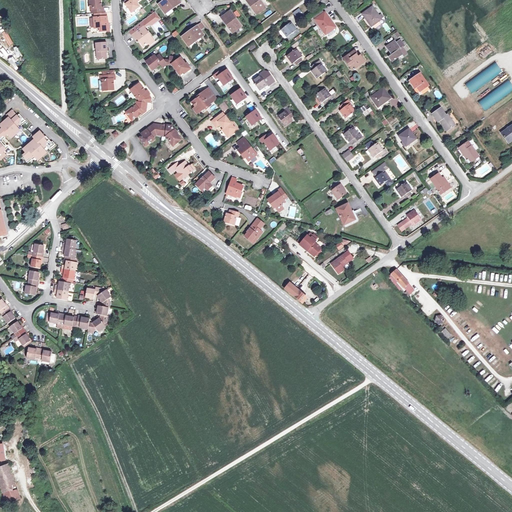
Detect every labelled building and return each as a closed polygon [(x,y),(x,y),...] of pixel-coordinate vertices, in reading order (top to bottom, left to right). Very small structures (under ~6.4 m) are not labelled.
[(100,0),(89,0),(91,9),(93,9),(94,13),(104,12),(103,7),(101,8),(101,5),(100,5),(100,3),(101,3),(100,0)] [(129,0),(130,0),(124,4),(131,14),(139,7),(136,3),(140,0),(139,0),(129,0)] [(178,0),(165,0),(159,5),(165,14),(181,3),(178,0)] [(260,0),(246,0),(257,15),(266,8),(260,0)] [(373,7),(362,14),(371,26),(373,25),(379,21),(381,20),(379,16),(373,7)] [(299,8),(293,13),(296,17),(302,12),(299,8)] [(322,9),(313,16),(326,35),(328,34),(333,29),(336,27),(325,12),(325,13),(322,9)] [(230,11),(221,18),(228,28),(230,31),(232,33),(241,26),(230,11)] [(99,14),(94,15),(94,18),(93,18),(94,28),(99,28),(100,32),(110,31),(109,24),(108,24),(107,16),(106,16),(99,17),(99,14)] [(152,14),(148,17),(151,21),(149,22),(150,23),(149,25),(150,26),(160,19),(159,17),(156,19),(152,14)] [(129,32),(132,35),(136,40),(137,39),(144,47),(148,43),(151,41),(148,37),(150,36),(147,32),(146,33),(143,28),(144,27),(145,28),(149,25),(150,23),(149,22),(151,21),(148,17),(129,32)] [(291,22),(281,29),(287,37),(289,36),(291,39),(300,33),(297,30),(296,30),(291,22)] [(197,26),(182,37),(189,47),(204,36),(201,31),(197,26)] [(176,29),(171,33),(175,38),(179,34),(176,29)] [(8,46),(13,43),(6,30),(1,33),(8,46)] [(395,41),(386,46),(391,53),(392,55),(389,57),(393,62),(403,55),(404,57),(407,54),(403,47),(404,46),(400,40),(396,43),(395,41)] [(107,42),(96,43),(97,59),(107,59),(106,53),(106,51),(107,50),(108,50),(107,42)] [(20,59),(23,57),(15,47),(13,49),(20,59)] [(296,49),(287,56),(293,64),(294,62),(296,65),(302,61),(300,58),(301,57),(296,49)] [(355,50),(344,58),(351,68),(352,67),(355,70),(366,62),(361,55),(358,57),(357,55),(357,54),(355,50)] [(154,56),(146,62),(153,71),(161,65),(162,66),(165,63),(164,62),(159,55),(156,58),(154,56)] [(181,58),(175,62),(172,64),(173,65),(180,75),(184,72),(185,73),(191,69),(187,64),(186,65),(181,58)] [(320,60),(311,67),(313,69),(312,70),(318,78),(327,72),(321,64),(322,63),(320,60)] [(234,79),(228,70),(224,73),(221,70),(214,75),(217,79),(219,78),(225,86),(234,79)] [(261,75),(252,81),(259,90),(266,84),(268,86),(275,81),(268,72),(264,71),(260,74),(261,75)] [(420,73),(409,81),(413,85),(415,84),(417,87),(420,92),(429,85),(420,73)] [(115,75),(105,76),(105,79),(103,80),(102,80),(103,91),(114,90),(114,85),(113,85),(113,83),(114,83),(113,80),(115,79),(115,75)] [(139,84),(131,90),(137,99),(138,99),(140,97),(142,100),(150,95),(150,94),(148,91),(146,92),(139,84)] [(209,88),(206,90),(214,101),(217,99),(209,88)] [(384,88),(371,97),(378,107),(391,98),(384,88)] [(248,98),(241,89),(232,96),(239,104),(248,98)] [(325,89),(315,95),(321,103),(323,102),(325,105),(336,97),(334,94),(330,96),(325,89)] [(196,100),(192,102),(196,107),(196,108),(198,107),(201,111),(206,108),(206,109),(211,105),(210,104),(214,101),(206,90),(199,96),(200,97),(196,100)] [(140,97),(138,99),(140,100),(139,102),(148,103),(151,103),(150,95),(142,100),(140,97)] [(348,100),(339,106),(342,109),(340,110),(346,118),(355,111),(349,104),(350,103),(348,100)] [(147,111),(147,107),(137,105),(127,112),(130,116),(131,115),(134,119),(139,116),(147,111)] [(364,106),(361,107),(365,117),(373,113),(371,107),(366,110),(364,106)] [(288,107),(285,109),(286,111),(278,116),(284,126),(293,120),(291,118),(294,116),(288,107)] [(441,108),(433,114),(439,122),(441,121),(442,123),(441,123),(447,131),(455,125),(448,115),(446,116),(441,108)] [(0,126),(2,129),(0,130),(0,132),(3,137),(6,134),(8,136),(11,139),(20,131),(16,126),(19,124),(20,125),(25,121),(20,114),(17,116),(13,111),(7,116),(9,118),(0,125),(0,126)] [(262,119),(256,111),(247,117),(253,126),(262,119)] [(223,113),(212,121),(216,127),(221,124),(222,126),(223,126),(224,127),(224,128),(223,128),(224,129),(223,129),(226,134),(228,132),(230,136),(238,131),(235,127),(237,126),(233,121),(232,122),(227,116),(226,116),(223,113)] [(162,135),(163,127),(158,126),(158,125),(154,124),(144,132),(146,134),(140,138),(146,146),(155,140),(153,138),(157,134),(162,135)] [(173,126),(164,125),(163,136),(166,136),(173,146),(181,139),(177,134),(178,133),(173,126)] [(406,125),(394,132),(397,136),(409,129),(406,125)] [(511,125),(501,133),(507,141),(511,137),(511,125)] [(359,135),(353,127),(344,134),(350,142),(351,141),(353,144),(362,137),(360,134),(359,135)] [(409,129),(399,136),(406,146),(417,139),(409,129)] [(35,140),(23,150),(26,153),(24,156),(27,160),(30,158),(33,156),(35,158),(37,161),(47,152),(44,149),(43,148),(45,145),(47,147),(50,149),(55,144),(53,141),(51,142),(46,136),(45,137),(40,132),(33,138),(35,140)] [(106,139),(109,144),(115,139),(112,134),(106,139)] [(266,135),(261,139),(263,143),(265,142),(271,150),(280,144),(273,135),(269,139),(266,135)] [(257,155),(245,138),(238,143),(242,148),(239,150),(242,155),(244,154),(249,161),(257,155)] [(469,141),(459,148),(462,153),(464,152),(468,158),(471,162),(480,157),(469,141)] [(377,143),(368,150),(374,157),(376,156),(378,159),(387,153),(384,149),(383,151),(377,143)] [(349,150),(343,155),(347,161),(354,157),(349,150)] [(178,162),(169,169),(171,172),(175,169),(183,179),(193,171),(186,161),(180,165),(178,162)] [(382,165),(372,172),(376,177),(375,177),(381,185),(385,182),(388,186),(393,183),(385,171),(386,170),(382,165)] [(216,178),(210,172),(197,184),(204,192),(207,189),(208,190),(213,186),(210,183),(216,178)] [(439,174),(431,179),(439,191),(438,191),(441,194),(451,187),(448,183),(446,184),(442,178),(439,174)] [(237,179),(234,178),(231,186),(228,192),(233,194),(233,196),(236,198),(237,196),(241,198),(243,193),(241,192),(242,191),(244,186),(238,183),(237,185),(235,184),(236,183),(237,179)] [(406,182),(396,189),(403,197),(404,196),(406,199),(412,194),(410,192),(412,190),(406,182)] [(341,185),(331,191),(338,200),(346,194),(343,188),(341,185)] [(278,193),(268,200),(272,206),(274,205),(279,212),(284,209),(282,207),(282,205),(286,203),(284,200),(288,198),(281,189),(277,192),(278,193)] [(348,204),(337,209),(344,225),(355,220),(348,204)] [(240,213),(230,210),(230,212),(229,214),(227,214),(224,222),(235,226),(238,217),(239,218),(240,213)] [(408,218),(401,223),(405,229),(413,224),(413,225),(421,219),(415,211),(407,216),(408,218)] [(257,220),(256,221),(262,227),(265,223),(258,218),(257,220)] [(262,227),(256,221),(249,230),(250,231),(249,233),(248,232),(245,236),(251,242),(255,237),(257,239),(263,232),(260,230),(262,227)] [(307,236),(299,245),(306,251),(308,250),(315,256),(321,249),(314,243),(316,240),(312,237),(310,238),(307,236)] [(74,240),(68,239),(68,242),(67,243),(65,243),(64,242),(63,247),(75,250),(77,241),(74,240)] [(36,244),(34,256),(44,258),(44,254),(43,254),(44,250),(45,246),(36,244)] [(75,250),(63,247),(62,252),(66,253),(65,257),(75,258),(76,254),(75,253),(76,250),(75,250)] [(348,251),(331,264),(338,274),(344,270),(342,267),(348,263),(347,261),(352,257),(348,251)] [(44,258),(34,256),(31,267),(41,269),(41,265),(42,261),(43,261),(44,258)] [(78,263),(67,261),(66,266),(63,265),(62,269),(76,272),(76,268),(77,268),(78,263)] [(76,272),(62,269),(61,273),(65,274),(64,278),(75,281),(76,275),(75,275),(76,272)] [(396,270),(392,274),(398,281),(404,288),(409,283),(396,270)] [(40,273),(31,271),(28,283),(39,285),(39,281),(38,281),(39,277),(40,273)] [(394,284),(398,281),(392,274),(388,277),(394,284)] [(55,290),(69,292),(69,289),(70,289),(71,283),(60,281),(59,286),(56,285),(55,290)] [(296,288),(288,281),(283,287),(291,294),(296,288)] [(39,285),(28,283),(28,286),(27,285),(25,294),(35,296),(36,291),(37,288),(38,288),(39,285)] [(412,287),(409,283),(404,288),(408,292),(412,287)] [(96,291),(88,289),(86,298),(94,299),(95,296),(98,296),(104,292),(102,289),(96,288),(96,291)] [(302,303),(307,297),(296,288),(291,294),(302,303)] [(68,296),(69,292),(55,290),(55,294),(58,294),(56,299),(68,301),(69,296),(68,296)] [(106,290),(104,292),(98,296),(103,304),(102,307),(110,308),(111,308),(112,303),(109,299),(111,298),(106,290)] [(0,311),(2,314),(10,308),(8,306),(7,306),(5,303),(2,299),(0,300),(0,311)] [(110,308),(102,307),(99,306),(98,315),(101,315),(100,318),(105,325),(108,323),(109,317),(108,316),(110,308)] [(10,308),(2,314),(8,324),(16,319),(13,315),(11,312),(12,311),(10,308)] [(56,314),(51,313),(51,314),(50,321),(50,322),(55,323),(55,328),(60,329),(63,314),(60,313),(60,315),(56,314)] [(66,316),(67,315),(63,314),(60,329),(67,330),(68,326),(72,327),(74,317),(70,317),(66,316)] [(441,315),(436,316),(435,321),(438,324),(443,324),(445,319),(441,315)] [(82,316),(79,316),(77,326),(80,327),(80,328),(88,330),(90,323),(90,319),(85,318),(82,318),(82,316)] [(105,325),(100,318),(93,324),(90,323),(88,330),(88,331),(94,332),(97,330),(99,332),(106,327),(105,325)] [(462,327),(463,327),(465,330),(470,327),(467,320),(460,324),(462,327)] [(20,326),(18,322),(10,327),(15,334),(17,336),(26,330),(24,328),(22,329),(20,326)] [(451,336),(445,329),(441,332),(447,339),(451,336)] [(28,333),(26,330),(17,336),(19,339),(24,346),(31,341),(29,337),(26,334),(28,333)] [(482,353),(489,348),(487,345),(480,350),(482,353)] [(39,360),(41,349),(37,348),(37,350),(34,349),(28,348),(26,359),(35,360),(36,359),(39,360)] [(44,350),(41,349),(39,360),(42,360),(42,362),(51,363),(53,363),(55,362),(56,356),(55,355),(52,354),(52,353),(47,352),(44,351),(44,350)] [(8,464),(0,467),(0,482),(3,493),(17,488),(8,464)] [(21,499),(17,488),(3,493),(7,503),(21,499)]
